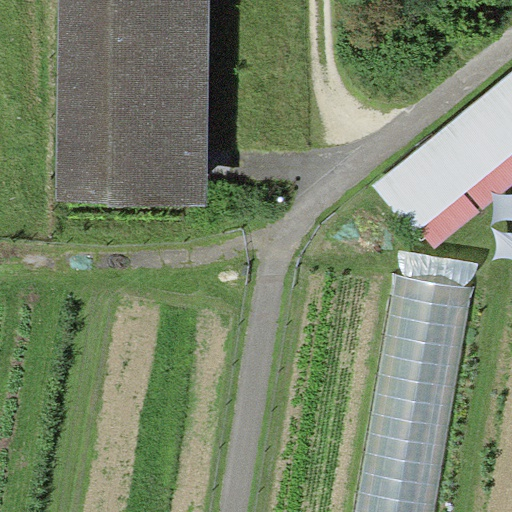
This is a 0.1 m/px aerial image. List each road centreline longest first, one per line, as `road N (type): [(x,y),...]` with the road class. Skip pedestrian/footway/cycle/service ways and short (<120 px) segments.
road 1 (track): [(231,511),(259,326),(306,211),(511,45)]
road 2 (track): [(385,148),(326,69),(325,0)]
